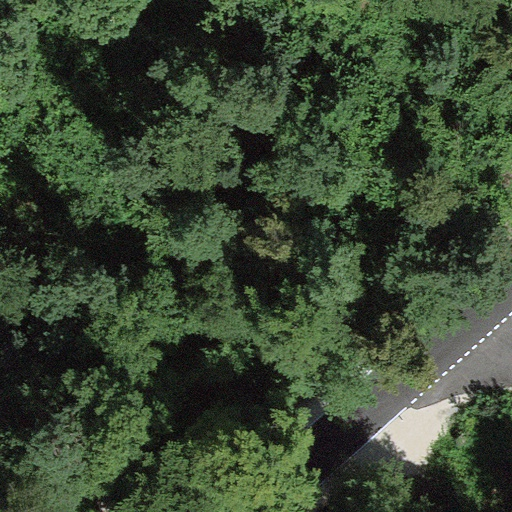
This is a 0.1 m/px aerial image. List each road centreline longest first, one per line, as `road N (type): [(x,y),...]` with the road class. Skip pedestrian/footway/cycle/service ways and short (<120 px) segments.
road 1 (tertiary): [(240,511),(511,278)]
road 2 (track): [(0,339),(214,511)]
